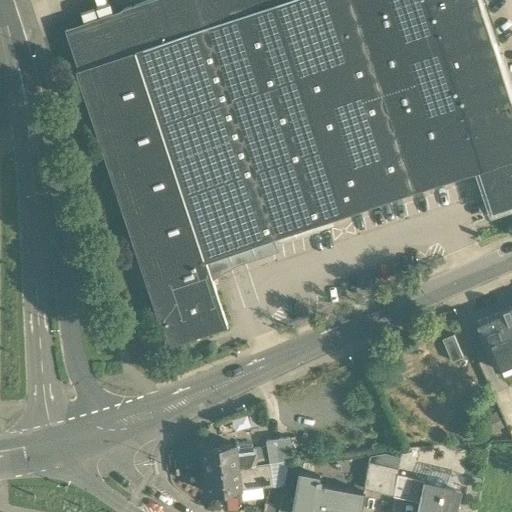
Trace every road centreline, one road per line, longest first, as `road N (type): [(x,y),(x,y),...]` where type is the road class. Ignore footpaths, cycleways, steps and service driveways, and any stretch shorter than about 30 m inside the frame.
road 1 (tertiary): [(70,444),(511,258)]
road 2 (unclassified): [(70,444),(31,145),(0,3)]
